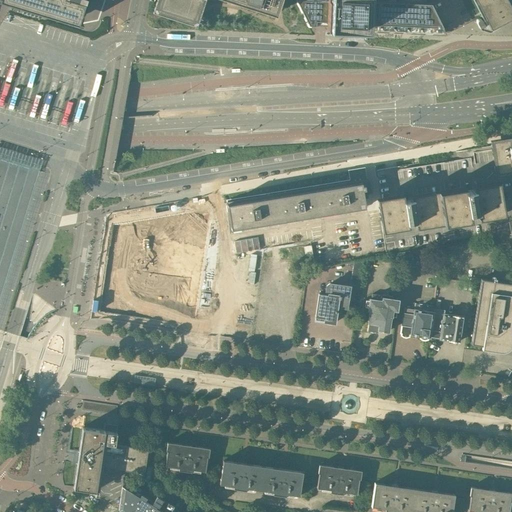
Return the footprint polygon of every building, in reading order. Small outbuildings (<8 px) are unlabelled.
[(0,0),(82,25),(89,0),(0,0)] [(157,0),(153,13),(190,24),(197,27),(205,0),(230,0),(275,15),(280,0),(157,0)] [(296,0),(308,25),(315,25),(315,20),(326,21),(326,27),(348,28),(348,22),(366,23),(366,29),(445,32),(435,3),(418,2),(418,0),(296,0)] [(476,0),(489,25),(491,29),(511,18),(511,9),(507,0),(476,0)] [(511,142),(491,146),(495,170),(511,167),(511,142)] [(399,166),(375,170),(385,227),(382,227),(386,252),(508,231),(506,220),(511,216),(511,167),(495,170),(491,146),(481,147),(482,151),(473,152),(474,157),(399,169),(399,166)] [(349,171),(350,173),(352,185),(227,206),(227,207),(220,208),(220,231),(365,208),(364,200),(368,199),(364,169),(349,171)] [(111,229),(99,314),(192,327),(208,210),(111,229)] [(364,259),(354,261),(350,288),(360,289),(364,259)] [(509,339),(511,321),(511,283),(481,278),(471,344),(479,345),(478,351),(498,354),(499,354),(501,354),(502,354),(503,353),(504,352),(505,352),(506,351),(507,350),(508,349),(509,348),(509,346),(510,345),(510,344),(510,342),(510,341),(510,340),(509,339)] [(319,296),(317,305),(317,307),(316,314),(316,316),(316,320),(318,321),(322,322),(325,321),(335,322),(338,303),(348,304),(350,288),(331,285),(329,285),(326,287),(326,292),(328,295),(328,297),(319,296)] [(382,300),(370,299),(369,301),(366,300),(365,307),(369,307),(368,309),(370,310),(368,322),(369,322),(368,330),(378,332),(378,330),(389,331),(391,316),(396,317),(398,300),(392,299),(393,296),(383,295),(382,300)] [(429,339),(429,337),(430,337),(433,317),(435,306),(416,303),(415,309),(412,309),(412,314),(404,313),(401,333),(402,333),(401,335),(404,337),(407,337),(410,336),(410,334),(420,336),(420,338),(422,339),(426,340),(429,339)] [(443,318),(433,317),(430,337),(459,342),(462,316),(443,313),(443,318)] [(83,399),(81,410),(116,415),(152,421),(154,410),(154,409),(331,435),(331,436),(330,443),(340,445),(347,446),(418,456),(418,455),(445,459),(456,461),(460,462),(465,462),(474,464),(475,465),(508,470),(509,461),(511,461),(511,388),(480,384),(450,379),(400,372),(389,370),(381,369),(375,374),(367,381),(273,367),(182,353),(104,342),(102,342),(91,340),(89,354),(88,356),(85,376),(85,379),(82,396),(82,398),(84,398),(86,398),(117,403),(117,404),(117,405),(83,399)] [(115,444),(117,432),(118,425),(109,423),(107,431),(83,427),(73,487),(96,491),(99,467),(145,473),(148,449),(115,444)] [(167,450),(165,465),(166,465),(166,468),(178,470),(191,472),(204,473),(204,471),(205,471),(209,448),(167,442),(167,443),(168,443),(167,450)] [(259,492),(263,466),(223,460),(220,484),(221,484),(221,486),(233,488),(259,492)] [(319,473),(317,488),(318,488),(318,490),(331,492),(342,494),(356,496),(356,494),(357,494),(359,479),(360,479),(361,471),(362,471),(362,470),(319,464),(319,465),(320,465),(318,473),(319,473)] [(303,472),(263,466),(259,492),(286,496),(298,497),(298,495),(300,495),(303,472)] [(401,511),(411,511),(415,488),(375,482),(371,506),(372,506),(372,508),(397,511),(398,511),(401,511)] [(122,511),(130,511),(141,495),(143,491),(137,487),(134,491),(133,493),(122,486),(119,510),(122,511)] [(511,501),(511,498),(511,492),(471,487),(470,495),(471,495),(468,510),(469,510),(469,511),(509,511),(511,501)] [(415,488),(411,511),(453,511),(454,511),(452,510),(455,494),(415,488)] [(146,498),(141,495),(130,511),(147,511),(153,502),(155,499),(148,495),(146,498)] [(153,502),(147,511),(162,511),(166,506),(168,504),(162,500),(163,499),(157,496),(155,499),(153,502)] [(178,511),(179,511),(173,508),(174,506),(169,503),(168,504),(166,506),(162,511),(178,511)]
